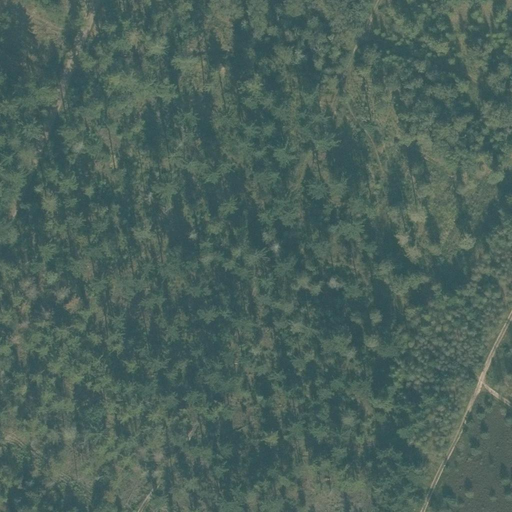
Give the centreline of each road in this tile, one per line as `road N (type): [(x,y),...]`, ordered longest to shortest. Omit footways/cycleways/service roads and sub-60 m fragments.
road 1 (track): [(342,81),(195,426),(139,511)]
road 2 (track): [(87,0),(0,235)]
road 3 (track): [(359,42),(454,67),(511,109)]
road 4 (track): [(417,511),(477,381)]
